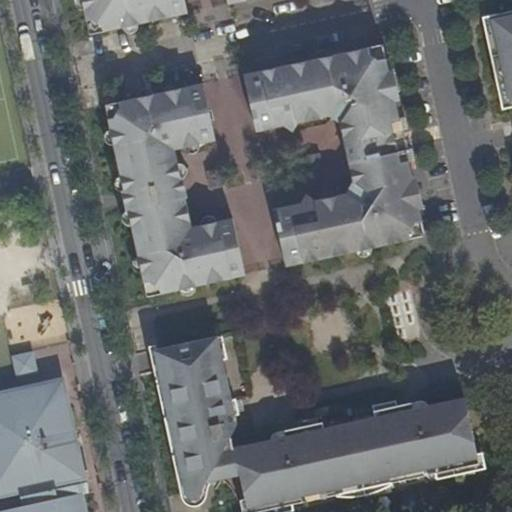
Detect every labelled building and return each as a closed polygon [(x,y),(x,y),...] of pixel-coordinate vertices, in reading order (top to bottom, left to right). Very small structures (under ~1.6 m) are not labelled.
[(84,0),(92,36),(190,15),(186,0),(84,0)] [(511,14),(475,22),(481,48),(475,49),(483,90),(489,88),(495,114),(511,110),(511,14)] [(385,47),(260,74),(246,77),(249,91),(256,120),(259,134),(293,126),(302,132),(307,123),(346,115),(348,112),(350,114),(353,114),(355,125),(352,129),(362,178),(367,180),(369,192),(367,192),(365,195),(362,193),(324,201),(315,196),(309,204),(275,212),(278,225),(284,254),(287,268),(301,265),(426,239),(385,47)] [(208,87),(110,108),(151,300),(249,279),(237,222),(191,232),(188,220),(193,219),(181,165),(176,166),(174,154),(220,144),(208,87)] [(161,341),(192,484),(202,490),(237,428),(235,422),(237,421),(238,420),(239,419),(240,418),(240,416),(240,414),(239,407),(244,406),(241,390),(235,392),(222,328),(161,341)] [(54,381),(49,352),(16,358),(20,380),(37,377),(38,384),(54,381)] [(15,389),(2,394),(21,480),(74,469),(60,404),(46,407),(43,393),(18,399),(15,389)] [(0,485),(21,480),(2,394),(0,391),(0,485)] [(242,487),(247,507),(489,456),(475,391),(438,399),(438,398),(437,397),(436,396),(435,395),(434,394),(433,394),(432,394),(430,394),(432,402),(420,404),(418,396),(404,399),(383,403),(385,410),(334,421),(332,414),(298,422),(300,430),(288,432),(286,424),(284,425),(284,426),(283,426),(282,427),(281,428),(281,430),(281,431),(281,432),(244,440),(249,466),(243,467),(247,486),(242,487)] [(430,394),(418,396),(420,404),(432,402),(430,394)] [(298,422),(286,424),(288,432),(300,430),(298,422)] [(21,480),(0,485),(0,501),(1,505),(79,489),(85,487),(81,467),(74,469),(21,480)] [(1,505),(0,505),(0,511),(83,511),(79,489),(1,505)]
